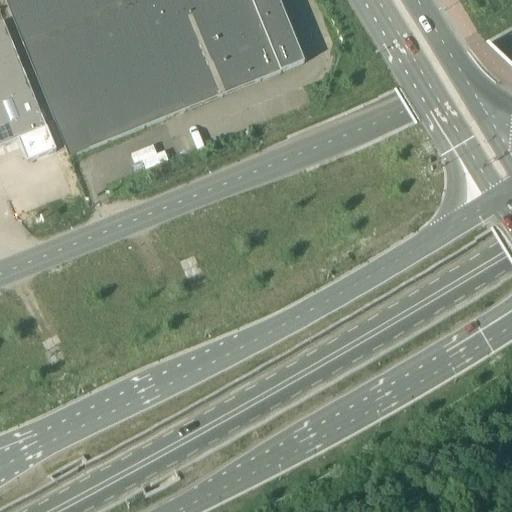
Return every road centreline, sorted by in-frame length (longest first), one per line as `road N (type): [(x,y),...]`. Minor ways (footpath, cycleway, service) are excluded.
road 1 (secondary): [(497,198),(302,317),(0,468)]
road 2 (unclassified): [(511,51),(390,117),(0,277)]
road 3 (primary): [(45,511),(511,248)]
road 4 (secondary): [(176,511),(511,326)]
road 5 (unknown): [(303,0),(320,73),(93,190)]
road 6 (unclassified): [(376,0),(497,198)]
road 7 (unclassified): [(511,168),(412,0)]
